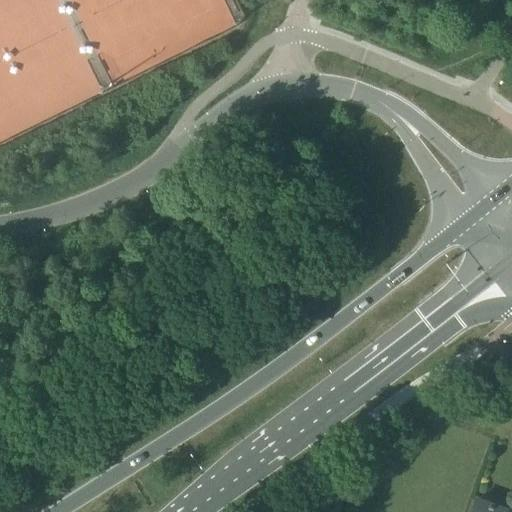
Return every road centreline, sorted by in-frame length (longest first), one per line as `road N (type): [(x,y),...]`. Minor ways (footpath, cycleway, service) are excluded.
road 1 (secondary): [(465,221),(295,355),(58,511)]
road 2 (unclassified): [(372,101),(298,84),(255,95),(140,183),(63,215),(0,227)]
road 3 (secondary): [(178,511),(498,268)]
road 4 (unclassified): [(490,201),(417,123),(372,101)]
road 5 (unclassified): [(372,101),(465,221)]
